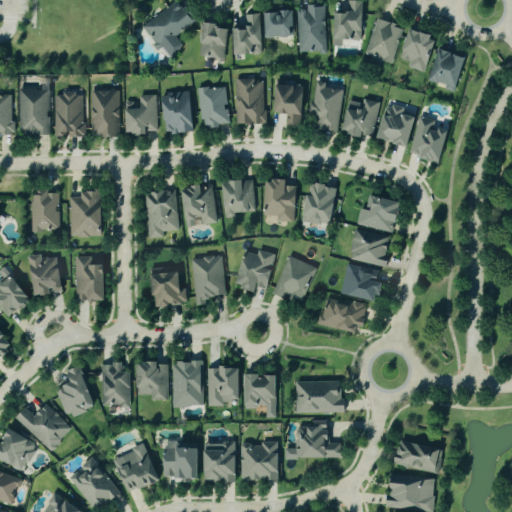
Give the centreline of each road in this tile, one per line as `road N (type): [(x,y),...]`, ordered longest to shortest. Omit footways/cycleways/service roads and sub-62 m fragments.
road 1 (residential): [(397,345),(425,226),(423,199),(403,180),(319,156),(259,151),(161,163),(0,165)]
road 2 (tertiary): [(511,88),(479,162),(475,385)]
road 3 (residential): [(0,397),(55,339),(259,332)]
road 4 (residential): [(173,511),(296,506),(346,487),(371,455),(385,397)]
road 5 (residential): [(123,164),(126,335)]
road 6 (residential): [(407,351),(387,344),(368,354),(363,373),(371,391),(390,397),(408,389),(416,370),(407,351)]
road 7 (residential): [(510,7),(508,0),(457,9),(464,26),(483,34),(500,28),(510,7)]
